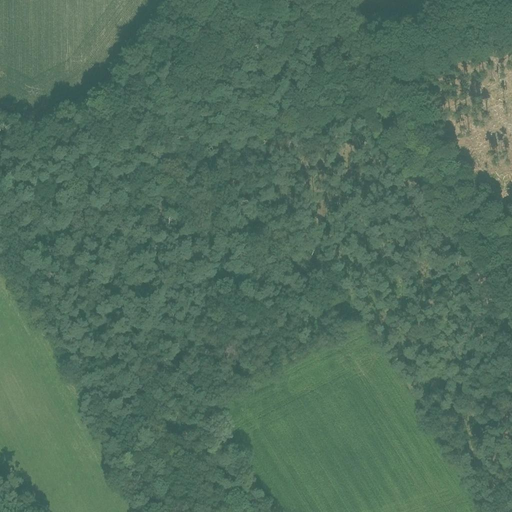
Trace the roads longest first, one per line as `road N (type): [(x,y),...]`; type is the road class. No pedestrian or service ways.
road 1 (track): [(0,168),(364,73)]
road 2 (track): [(511,273),(310,0)]
